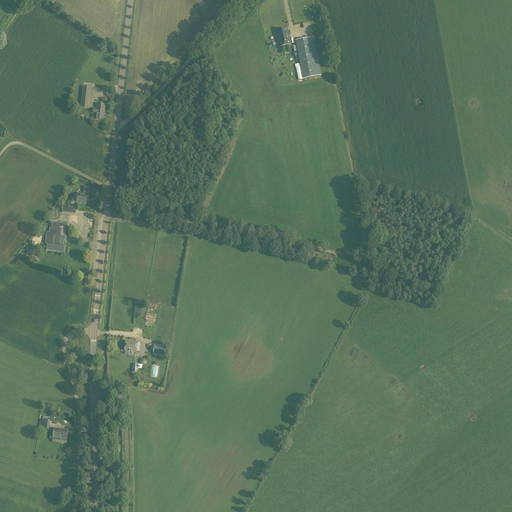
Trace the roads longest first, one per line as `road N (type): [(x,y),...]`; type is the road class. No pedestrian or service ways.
road 1 (tertiary): [(94,332),(130,0)]
road 2 (unclassified): [(94,332),(74,332),(65,345),(80,415),(74,511)]
road 3 (track): [(253,0),(116,124)]
road 4 (unclassified): [(92,392),(114,393),(124,404),(126,511)]
road 5 (tertiary): [(94,511),(92,392)]
